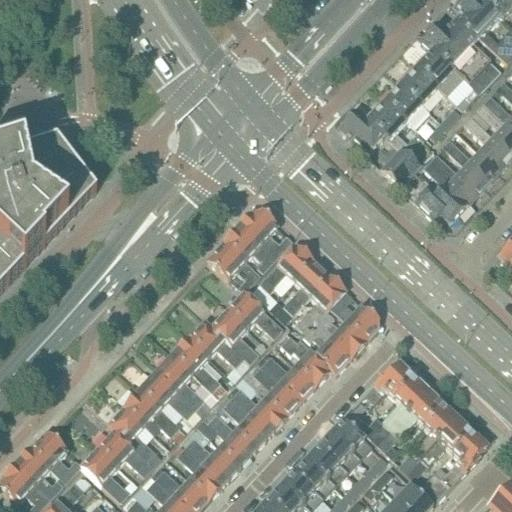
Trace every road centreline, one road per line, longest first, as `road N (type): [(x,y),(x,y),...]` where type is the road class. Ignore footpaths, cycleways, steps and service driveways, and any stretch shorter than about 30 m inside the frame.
road 1 (secondary): [(511,354),(268,124)]
road 2 (unclassified): [(412,320),(237,511)]
road 3 (secondary): [(238,153),(412,320)]
road 4 (residential): [(0,458),(81,371),(103,290)]
road 5 (tertiary): [(103,290),(238,153)]
road 6 (residential): [(129,226),(86,228),(0,320)]
road 7 (secondary): [(124,0),(218,131)]
road 8 (residential): [(511,324),(455,270),(511,211)]
road 9 (tertiary): [(349,0),(249,102)]
road 10 (secondary): [(412,320),(511,410)]
road 11 (tertiary): [(268,124),(361,28)]
road 12 (tertiary): [(218,131),(129,226)]
road 13 (secondary): [(249,102),(173,0)]
